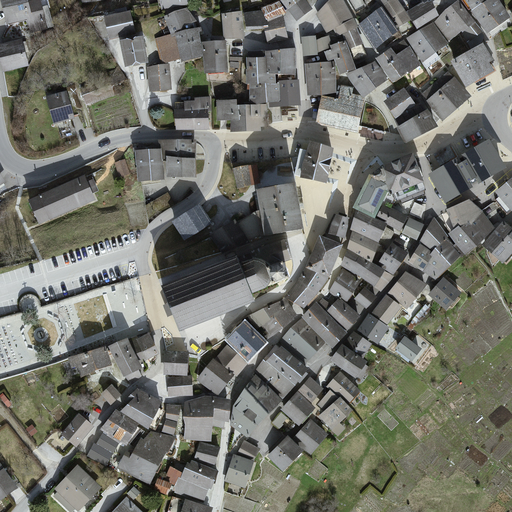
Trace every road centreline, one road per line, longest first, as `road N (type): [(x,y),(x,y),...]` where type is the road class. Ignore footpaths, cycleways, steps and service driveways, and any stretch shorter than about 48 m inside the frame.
road 1 (residential): [(215,511),(234,391),(330,287),(374,152)]
road 2 (residential): [(251,442),(415,251),(436,204),(422,149)]
road 3 (residential): [(142,256),(160,363),(17,511)]
road 4 (tertiary): [(210,142),(142,136),(32,171),(9,162),(0,145)]
road 5 (residential): [(328,0),(299,31),(304,132)]
road 6 (residential): [(210,142),(210,179),(158,225),(142,256)]
